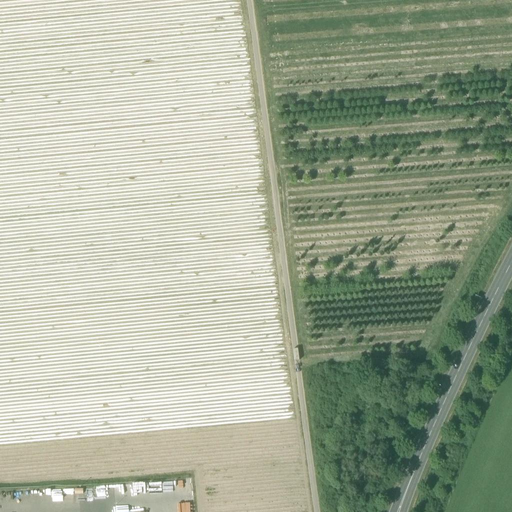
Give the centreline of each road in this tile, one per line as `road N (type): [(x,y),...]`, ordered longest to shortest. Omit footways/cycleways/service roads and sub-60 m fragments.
road 1 (track): [(248,0),(317,511)]
road 2 (primary): [(511,261),(398,511)]
